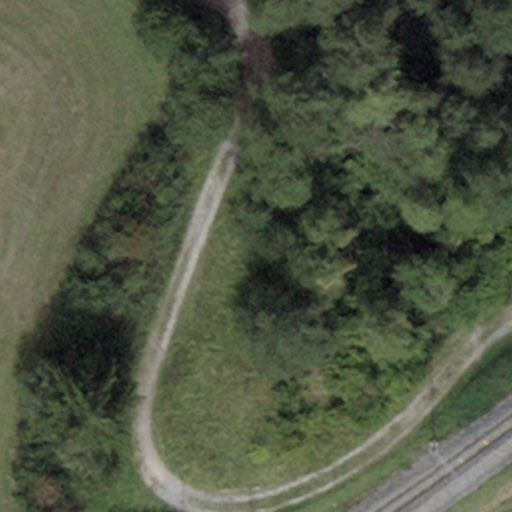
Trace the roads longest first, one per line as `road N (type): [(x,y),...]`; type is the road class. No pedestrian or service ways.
road 1 (track): [(202,511),(177,502),(149,433),(188,279),(261,58),(186,0)]
road 2 (track): [(511,352),(280,511)]
